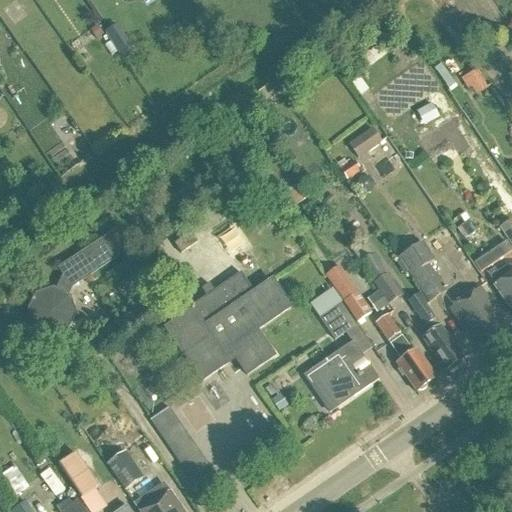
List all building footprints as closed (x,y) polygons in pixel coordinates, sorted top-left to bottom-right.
[(133,54),(114,26),(103,33),(122,61),(133,54)] [(376,66),(392,53),(381,40),(366,52),(367,54),(354,64),(363,74),(375,65),(376,66)] [(444,65),(436,70),(451,92),(458,87),(444,65)] [(460,81),(471,99),(486,90),(475,72),(460,81)] [(413,118),(427,112),(423,101),(408,107),(413,118)] [(452,120),(418,141),(425,153),(448,139),(457,154),(468,147),(452,120)] [(375,130),(350,147),(360,161),(385,145),(375,130)] [(499,231),(511,249),(511,224),(511,223),(499,231)] [(71,290),(131,249),(118,231),(58,271),(63,278),(56,292),(53,292),(36,297),(28,314),(34,331),(50,338),(66,332),(75,317),(69,299),(66,298),(71,290)] [(442,255),(452,245),(440,233),(430,242),(442,255)] [(191,235),(174,246),(181,257),(198,246),(191,235)] [(421,244),(399,259),(429,306),(446,294),(428,267),(434,263),(421,244)] [(373,258),(360,267),(388,308),(401,299),(373,258)] [(511,275),(511,276),(506,268),(497,275),(494,271),(487,276),(494,286),(492,288),(510,313),(511,312),(511,275)] [(187,309),(188,311),(191,315),(165,332),(201,384),(235,361),(246,378),(273,360),(255,334),(290,310),(272,284),(253,296),(239,276),(213,294),(208,287),(201,293),(205,299),(191,309),(189,307),(187,309)] [(310,316),(333,298),(323,285),(300,303),(310,316)] [(480,290),(449,311),(470,342),(474,340),(482,352),(506,335),(492,315),(495,313),(480,290)] [(342,307),(355,326),(371,315),(358,296),(342,307)] [(420,300),(411,306),(425,328),(434,322),(420,300)] [(355,329),(340,306),(318,320),(334,343),(355,329)] [(400,335),(388,317),(376,326),(401,363),(397,366),(416,394),(436,381),(416,352),(412,355),(399,336),(400,335)] [(433,355),(445,373),(460,362),(452,351),(454,350),(440,328),(421,341),(431,357),(433,355)] [(353,345),(311,373),(337,411),(379,383),(353,345)] [(38,369),(53,390),(82,370),(67,349),(38,369)] [(269,403),(277,415),(286,409),(278,397),(269,403)] [(148,423),(197,494),(216,481),(167,411),(148,423)] [(118,455),(99,469),(119,495),(138,481),(118,455)] [(0,471),(9,488),(20,483),(9,462),(0,466),(0,471)] [(32,471),(45,495),(57,488),(44,464),(32,471)] [(81,475),(66,479),(69,489),(84,485),(81,475)] [(90,485),(76,492),(86,511),(100,505),(90,485)] [(181,511),(169,493),(141,511),(181,511)] [(77,511),(72,503),(66,507),(62,501),(50,509),(51,511),(77,511)] [(10,511),(30,511),(24,502),(10,511)]
